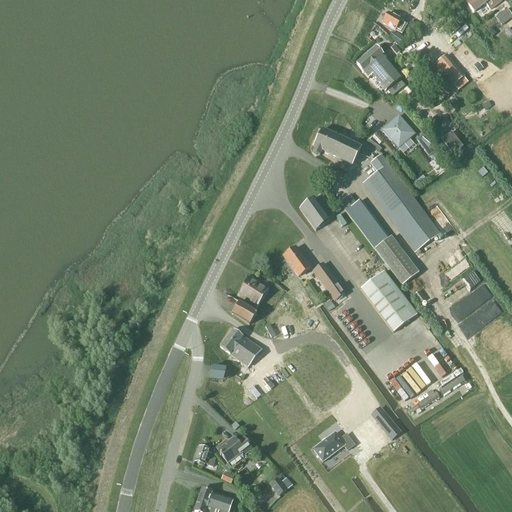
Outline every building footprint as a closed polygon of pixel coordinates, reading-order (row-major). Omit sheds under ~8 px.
[(490,11),(501,2),(499,0),(464,0),(474,13),(485,5),(490,11)] [(511,18),(511,16),(507,10),(495,18),(501,26),(511,18)] [(385,18),(382,23),(383,24),(395,32),(396,32),(402,36),(408,26),(401,22),(389,14),(386,19),(385,18)] [(396,32),(395,33),(392,31),(388,34),(399,43),(403,37),(396,32)] [(401,79),(376,49),(357,65),(362,71),(373,63),(379,72),(372,77),(385,92),(401,79)] [(465,77),(447,56),(435,66),(453,88),(465,77)] [(373,63),(362,71),(369,80),(372,77),(379,72),(373,63)] [(478,65),(473,68),(478,73),(482,70),(478,65)] [(488,103),(482,107),(485,112),(491,108),(488,103)] [(398,150),(415,135),(399,117),(382,132),(398,150)] [(320,156),(322,152),(321,151),(331,135),(322,130),(313,148),(315,149),(313,153),(314,155),(317,157),(320,156)] [(462,148),(451,134),(443,140),(441,141),(452,156),(462,148)] [(360,149),(331,135),(321,151),(322,152),(353,168),(360,149)] [(426,153),(432,149),(423,137),(417,141),(426,153)] [(381,150),(371,142),(368,145),(379,153),(381,150)] [(378,174),(364,185),(415,254),(439,235),(424,214),(420,208),(412,199),(388,166),(381,156),(370,164),(378,174)] [(315,232),(329,221),(314,199),(300,210),(315,232)] [(345,200),(336,207),(400,291),(418,278),(389,241),(385,244),(357,206),(353,210),(345,200)] [(295,250),(284,258),(294,271),(299,268),(304,275),(310,270),(305,263),(295,250)] [(324,265),(314,272),(333,299),(343,292),(324,265)] [(384,273),(361,291),(361,292),(394,334),(412,320),(417,316),(384,273)] [(250,276),(236,297),(256,310),(270,290),(250,276)] [(294,286),(288,292),(296,299),(301,293),(294,286)] [(312,304),(301,293),(296,299),(307,310),(312,304)] [(328,313),(334,309),(335,309),(330,302),(324,306),(323,306),(328,313)] [(250,326),(257,316),(239,304),(232,315),(250,326)] [(243,337),(234,330),(220,348),(230,355),(243,337)] [(261,352),(243,337),(230,355),(247,369),(261,352)] [(268,376),(274,385),(300,368),(294,359),(268,376)] [(223,382),(225,370),(215,368),(212,380),(223,382)] [(401,434),(388,419),(379,426),(392,441),(401,434)] [(347,451),(354,446),(346,435),(339,440),(334,434),(312,450),(322,463),(344,446),(347,451)] [(221,451),(218,453),(227,465),(238,457),(243,452),(246,456),(249,453),(252,451),(244,440),(241,443),(239,444),(237,445),(234,441),(228,445),(229,447),(226,449),(225,447),(221,451)] [(209,460),(211,456),(208,455),(209,451),(199,448),(195,462),(205,465),(207,460),(209,460)] [(221,481),(230,485),(233,478),(234,477),(224,473),(224,474),(221,481)] [(270,486),(279,497),(285,492),(277,480),(270,486)] [(233,501),(203,490),(194,511),(234,511),(237,505),(234,502),(233,501)]
